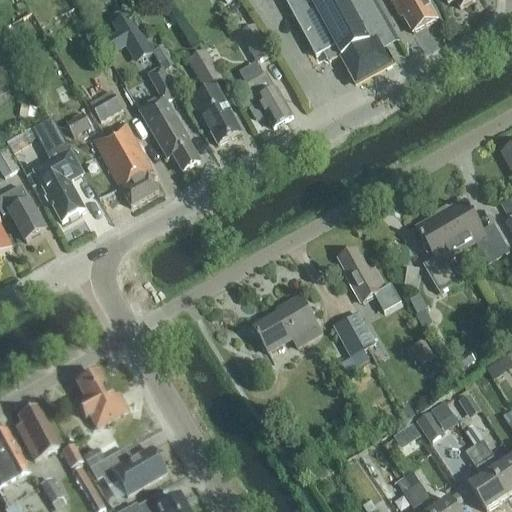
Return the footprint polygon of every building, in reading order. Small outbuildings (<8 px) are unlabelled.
[(370,0),(282,0),(316,61),(335,50),(356,88),(391,68),(377,42),(391,34),(370,0)] [(393,0),(395,4),(391,6),(400,22),(404,19),(413,37),(437,24),(427,7),(430,6),(427,0),(393,0)] [(460,12),(475,4),(473,0),(444,0),(448,7),(455,3),(460,12)] [(131,17),(113,28),(123,44),(126,42),(135,57),(149,49),(131,17)] [(258,66),(273,57),(256,29),(241,37),(258,66)] [(166,49),(155,54),(161,68),(173,62),(166,49)] [(225,84),(209,56),(189,66),(205,95),(225,84)] [(168,164),(174,161),(183,177),(200,167),(188,146),(190,145),(173,116),(172,117),(166,107),(178,100),(163,73),(150,80),(162,103),(140,116),(149,131),(148,131),(168,164)] [(258,124),(266,119),(273,133),(293,121),(277,93),(276,94),(266,77),(246,88),(256,105),(250,109),(249,112),(255,123),(258,124)] [(205,131),(207,130),(218,150),(241,137),(225,107),(223,108),(215,94),(190,107),(200,124),(201,123),(205,131)] [(92,108),(102,126),(125,114),(114,96),(92,108)] [(85,117),(67,127),(75,141),(92,132),(85,117)] [(53,125),(34,136),(52,167),(35,176),(48,200),(47,203),(49,207),(53,207),(63,226),(68,223),(71,224),(78,220),(79,217),(84,214),(69,186),(83,179),(71,156),(53,125)] [(136,186),(146,204),(159,196),(149,179),(153,177),(126,128),(109,137),(121,159),(122,158),(137,185),(136,186)] [(94,146),(131,212),(146,204),(136,186),(137,185),(122,158),(121,159),(109,137),(94,146)] [(511,152),(502,158),(511,175),(511,152)] [(0,157),(0,173),(5,182),(20,174),(8,153),(0,157)] [(10,217),(27,246),(46,235),(30,205),(29,206),(21,191),(0,203),(0,215),(3,221),(10,217)] [(511,201),(501,208),(509,222),(511,220),(511,201)] [(464,204),(440,218),(462,256),(476,248),(488,269),(510,257),(494,229),(483,236),(464,204)] [(449,263),(462,256),(440,218),(416,232),(434,264),(423,270),(440,298),(462,285),(449,263)] [(0,222),(0,260),(11,254),(0,234),(0,224),(1,224),(0,222)] [(352,256),(338,264),(347,279),(345,281),(353,297),(356,295),(363,309),(364,308),(375,302),(382,314),(384,318),(384,317),(399,309),(401,308),(402,307),(392,289),(391,289),(386,292),(375,274),(376,274),(375,273),(370,276),(369,277),(366,271),(356,254),(352,256)] [(420,299),(411,305),(418,319),(428,313),(420,299)] [(287,313),(254,332),(269,358),(293,344),(298,353),(321,339),(299,302),(285,310),(287,313)] [(343,365),(351,381),(373,371),(363,351),(376,345),(360,313),(334,325),(351,361),(343,365)] [(425,341),(413,346),(422,364),(434,358),(425,341)] [(436,361),(423,369),(430,380),(443,372),(436,361)] [(98,375),(76,388),(85,405),(77,409),(85,422),(89,420),(95,432),(128,414),(118,397),(112,400),(98,375)] [(16,430),(35,464),(59,450),(36,409),(17,420),(21,427),(16,430)] [(409,409),(398,417),(405,427),(416,420),(409,409)] [(445,439),(430,416),(416,426),(431,449),(445,439)] [(0,493),(29,477),(5,433),(0,435),(0,493)] [(494,461),(484,446),(475,452),(485,467),(494,461)] [(72,447),(61,453),(71,470),(82,464),(72,447)] [(99,451),(85,460),(90,470),(102,463),(104,462),(105,461),(104,459),(99,451)] [(165,478),(150,452),(122,468),(116,457),(90,471),(96,483),(102,480),(107,490),(118,484),(127,500),(165,478)] [(478,472),(485,467),(475,452),(468,457),(478,472)] [(511,463),(501,471),(494,461),(485,467),(491,477),(508,502),(511,499),(511,463)] [(491,477),(485,467),(478,472),(484,482),(470,491),(483,511),(493,511),(508,502),(491,477)] [(80,470),(72,475),(94,511),(104,511),(105,511),(80,470)] [(42,488),(55,511),(56,511),(66,507),(62,500),(63,500),(53,482),(42,488)] [(422,509),(432,504),(421,487),(412,493),(422,509)] [(424,511),(422,509),(412,493),(404,498),(413,511),(424,511)] [(457,497),(449,502),(450,504),(454,511),(463,506),(457,497)] [(135,506),(124,511),(184,511),(178,500),(160,510),(154,500),(137,510),(135,506)]
